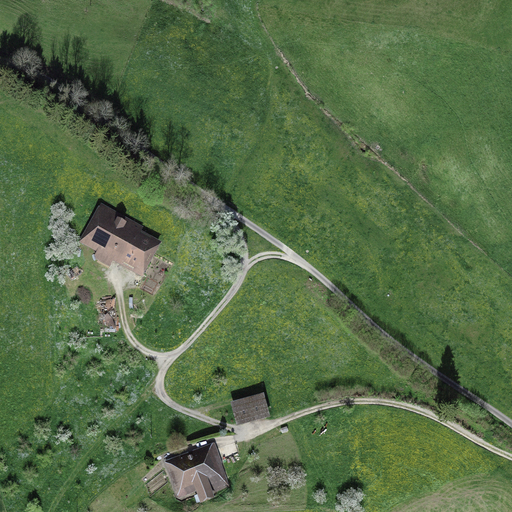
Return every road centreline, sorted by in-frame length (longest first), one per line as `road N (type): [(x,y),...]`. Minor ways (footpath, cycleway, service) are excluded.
road 1 (unclassified): [(0,60),(51,79),(511,424)]
road 2 (track): [(248,429),(327,405),(386,401),(429,413),(511,457)]
road 3 (track): [(159,378),(76,468),(52,511)]
